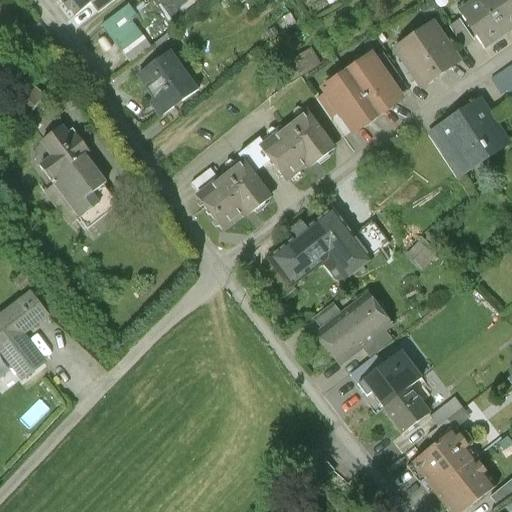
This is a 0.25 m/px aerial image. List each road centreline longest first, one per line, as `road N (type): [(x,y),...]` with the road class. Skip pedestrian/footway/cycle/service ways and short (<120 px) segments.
road 1 (residential): [(511,51),(432,103),(222,276)]
road 2 (residential): [(31,0),(222,276)]
road 3 (residential): [(222,276),(0,496)]
road 4 (residential): [(222,276),(403,511)]
